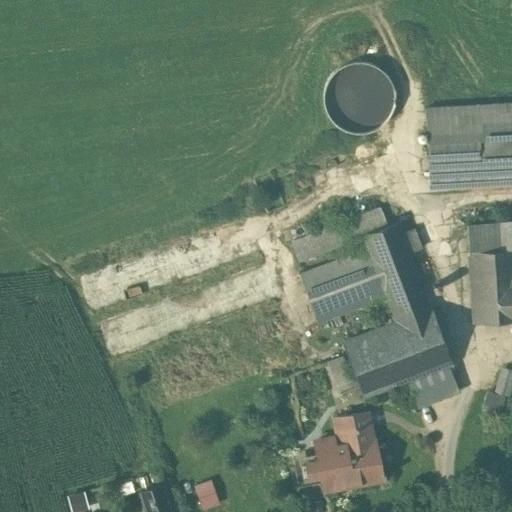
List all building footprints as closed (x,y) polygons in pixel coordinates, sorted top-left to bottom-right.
[(393,110),(395,96),(392,82),(384,71),(372,63),(358,60),(345,63),(333,71),(325,83),(323,97),(326,111),(334,123),(346,130),(360,133),(373,130),(385,122),(393,110)] [(477,104),(425,107),(427,148),(479,145),(477,108),(477,104)] [(511,105),(477,108),(479,145),(427,148),(429,177),(511,172),(511,105)] [(381,207),(292,241),(299,260),(364,235),(364,234),(387,225),(381,207)] [(511,221),(467,225),(468,251),(470,251),(511,248),(511,221)] [(398,322),(343,342),(356,379),(359,385),(363,396),(452,362),(432,308),(430,309),(397,222),(387,225),(364,234),(364,235),(369,246),(388,296),(398,322)] [(369,246),(299,273),(318,323),(388,296),(369,246)] [(511,248),(470,251),(475,323),(511,320),(511,248)] [(269,273),(222,283),(227,308),(274,298),(269,273)] [(343,355),(330,360),(341,392),(359,385),(356,379),(353,381),(343,355)] [(488,389),(483,409),(506,416),(511,393),(511,367),(504,365),(497,391),(488,389)] [(452,372),(410,388),(417,405),(459,389),(452,372)] [(353,448),(341,450),(340,446),(335,447),(334,438),(314,441),(318,460),(307,462),(311,482),(322,480),(323,489),(383,477),(376,443),(373,444),(367,411),(346,414),(353,448)] [(197,484),(205,509),(224,503),(216,478),(197,484)] [(169,511),(161,486),(141,492),(147,511),(169,511)] [(89,490),(71,493),(75,511),(93,508),(89,490)]
